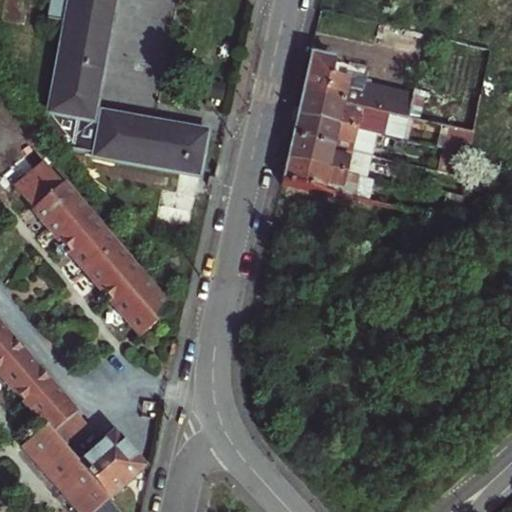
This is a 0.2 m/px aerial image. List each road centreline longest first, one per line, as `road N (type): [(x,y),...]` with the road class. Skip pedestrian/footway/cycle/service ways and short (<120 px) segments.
road 1 (residential): [(286,0),(214,339),(218,417)]
road 2 (residential): [(218,417),(236,451),(291,511)]
